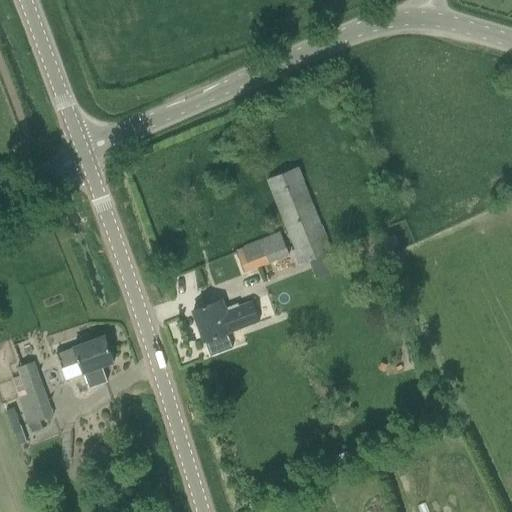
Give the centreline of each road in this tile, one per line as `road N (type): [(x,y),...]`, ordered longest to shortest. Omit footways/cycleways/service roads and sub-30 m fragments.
road 1 (tertiary): [(203,511),(87,155)]
road 2 (tertiary): [(87,155),(418,13)]
road 3 (tertiary): [(87,155),(24,0)]
